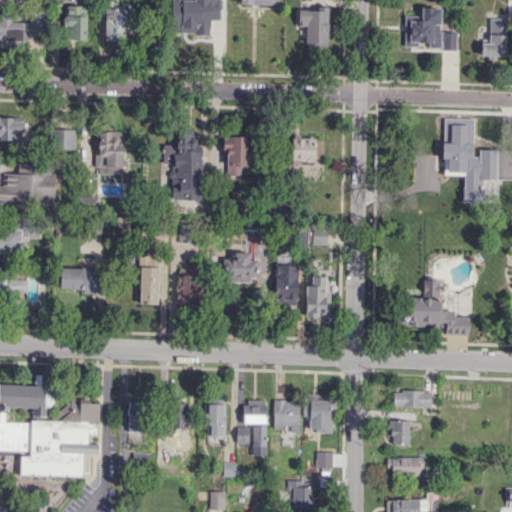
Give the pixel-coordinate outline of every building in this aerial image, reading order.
[(170,0),(170,32),(209,33),(209,20),(218,20),(218,0),(170,0)] [(85,39),(86,6),(65,5),(63,39),(85,39)] [(104,44),(128,45),(128,7),(104,6),(104,44)] [(404,16),(404,46),(456,47),(456,31),(439,31),(440,7),(420,7),(420,16),(404,16)] [(305,47),(327,48),(327,8),(297,8),(297,26),(305,26),(305,47)] [(0,46),(10,47),(11,38),(42,40),(43,19),(29,18),(29,22),(9,21),(9,15),(0,14),(0,46)] [(480,57),(504,57),(504,35),(480,35),(480,57)] [(0,116),(0,140),(25,141),(25,117),(0,116)] [(442,141),(441,174),(465,175),(466,158),(472,158),(472,142),(466,142),(466,124),(449,124),(449,142),(442,141)] [(75,129),(50,129),(49,148),(75,149),(75,129)] [(96,173),(122,173),(122,131),(96,131),(96,173)] [(199,132),(173,133),(174,144),(162,144),(162,162),(169,162),(171,213),(202,212),(199,132)] [(225,149),(226,177),(239,177),(239,166),(248,166),(248,136),(222,137),(222,149),(225,149)] [(320,137),(291,137),(291,161),(320,161),(320,137)] [(0,185),(0,205),(54,207),(54,174),(30,174),(30,163),(17,163),(17,173),(3,173),(2,185),(0,185)] [(177,242),(194,242),(194,223),(177,223),(177,242)] [(0,251),(19,252),(20,228),(0,228),(0,251)] [(256,280),(256,259),(248,259),(248,252),(233,252),(233,258),(222,258),(222,281),(256,280)] [(289,264),(290,256),(275,256),(274,304),(296,304),(297,264),(289,264)] [(157,304),(157,257),(139,257),(138,303),(157,304)] [(90,268),(59,267),(58,291),(96,292),(96,275),(90,275),(90,268)] [(175,302),(196,303),(197,292),(200,292),(201,270),(176,269),(175,302)] [(327,318),(327,272),(316,271),(316,276),(305,276),(305,317),(327,318)] [(26,278),(0,278),(0,294),(26,294),(26,278)] [(438,309),(439,280),(423,280),(422,296),(403,296),(402,324),(435,325),(435,327),(445,327),(445,334),(468,334),(468,316),(454,316),(454,310),(438,309)] [(0,452),(0,383),(33,384),(34,373),(46,374),(45,387),(51,391),(53,395),(52,400),(50,405),(45,407),(45,415),(42,415),(42,419),(49,420),(70,398),(89,399),(89,403),(98,403),(96,435),(88,434),(87,443),(96,443),(95,452),(83,452),(82,475),(20,473),(21,454),(0,452)] [(430,391),(393,390),(392,406),(430,407),(430,391)] [(329,432),(330,409),(334,409),(334,395),(303,394),(303,414),(309,414),(309,432),(329,432)] [(265,399),(242,399),(242,423),(251,423),(251,454),(264,454),(265,399)] [(272,428),(299,428),(298,399),(272,400),(272,428)] [(224,434),(223,400),(203,400),(204,435),(224,434)] [(136,432),(141,432),(142,402),(127,401),(126,440),(135,441),(136,432)] [(169,432),(187,431),(186,402),(168,403),(169,432)] [(407,443),(408,420),(389,419),(389,442),(407,443)] [(247,426),(235,427),(235,443),(248,442),(247,426)] [(315,451),(315,467),(331,466),(331,451),(315,451)] [(420,456),(387,457),(388,475),(420,475),(420,456)] [(312,507),(311,486),(301,487),(301,479),(286,480),(286,488),(291,488),(292,508),(312,507)] [(209,509),(223,509),(223,491),(208,491),(209,509)] [(385,511),(418,511),(419,499),(386,498),(385,511)]
